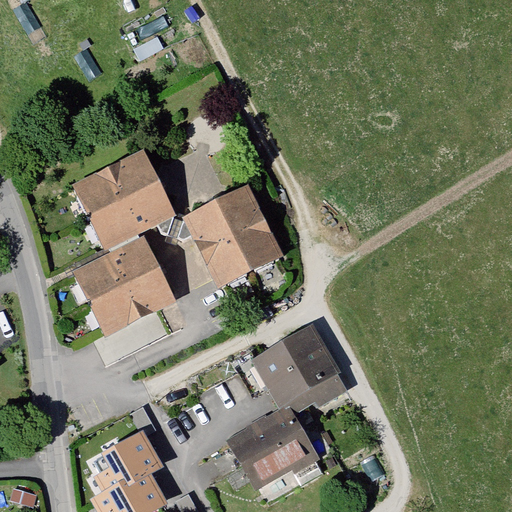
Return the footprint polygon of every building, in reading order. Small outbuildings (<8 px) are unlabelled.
[(133,156),(64,191),(97,254),(166,218),(133,156)] [(237,190),(172,223),(208,294),(274,259),(237,190)] [(63,277),(96,342),(167,306),(133,241),(63,277)] [(222,441),(254,497),(315,462),(288,417),(311,404),(315,411),(344,392),(307,326),(247,362),(274,410),(222,441)] [(140,435),(106,454),(114,468),(97,478),(105,493),(94,499),(101,511),(116,511),(119,510),(120,511),(150,511),(165,504),(148,473),(158,467),(140,435)]
